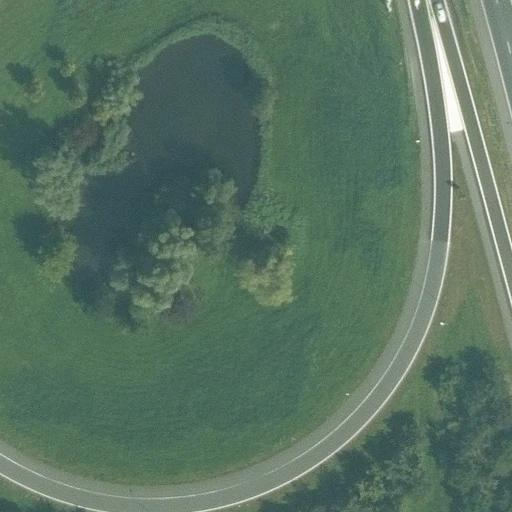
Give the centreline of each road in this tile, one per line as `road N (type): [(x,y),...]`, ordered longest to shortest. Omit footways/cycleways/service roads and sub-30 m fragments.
road 1 (motorway): [(417,0),(439,126),(444,213),(437,271),(398,374),(366,415),(289,474),(197,505),(112,508),(71,499),(0,465)]
road 2 (motorway): [(435,0),(511,281)]
